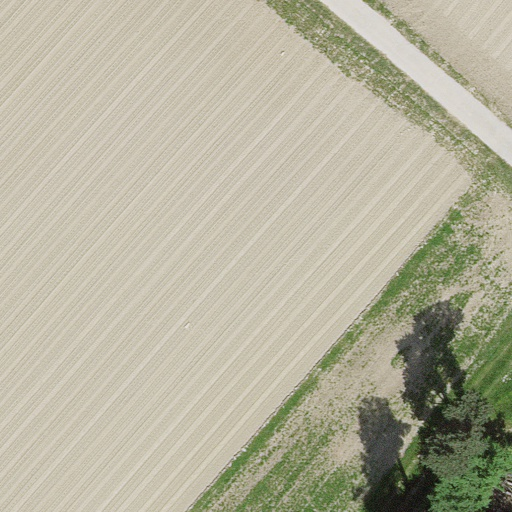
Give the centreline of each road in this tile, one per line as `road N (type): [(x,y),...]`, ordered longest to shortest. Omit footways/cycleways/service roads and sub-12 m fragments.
road 1 (track): [(511,152),(336,0)]
road 2 (track): [(403,511),(511,366)]
